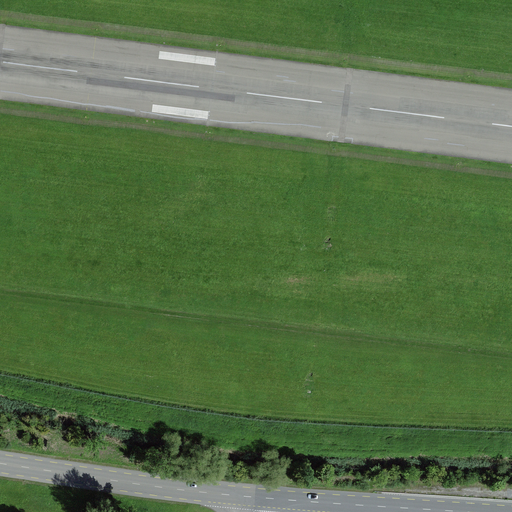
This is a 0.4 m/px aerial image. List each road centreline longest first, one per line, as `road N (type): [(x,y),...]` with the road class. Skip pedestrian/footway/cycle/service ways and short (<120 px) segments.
road 1 (track): [(0,290),(511,355)]
road 2 (primary): [(0,462),(254,497)]
road 3 (primary): [(254,497),(456,511)]
